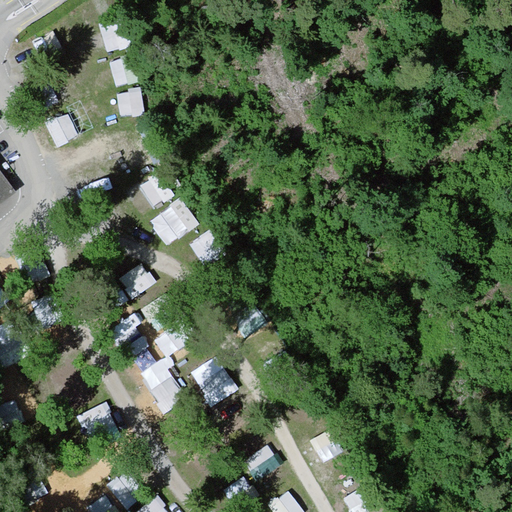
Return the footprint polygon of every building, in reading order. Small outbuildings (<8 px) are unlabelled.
[(133,39),(129,16),(88,23),(92,46),(133,39)] [(49,58),(68,49),(58,29),(39,39),(49,58)] [(67,111),(48,121),(60,144),(79,133),(67,111)] [(144,178),(156,202),(176,192),(164,168),(144,178)] [(0,200),(11,192),(0,176),(0,200)] [(181,233),(203,220),(187,192),(165,205),(181,233)] [(0,261),(0,286),(17,278),(7,258),(0,261)] [(164,331),(156,336),(166,350),(193,332),(145,262),(125,275),(164,331)] [(137,312),(118,322),(133,347),(151,336),(137,312)] [(268,357),(287,348),(281,332),(261,340),(268,357)] [(214,398),(240,382),(219,348),(193,364),(214,398)] [(135,372),(160,414),(193,395),(168,353),(135,372)] [(83,403),(105,392),(93,371),(72,382),(83,403)] [(98,445),(125,433),(110,396),(82,408),(98,445)] [(316,435),(332,469),(351,460),(336,426),(316,435)] [(256,465),(281,453),(270,429),(245,441),(256,465)] [(128,466),(111,483),(133,504),(149,487),(128,466)] [(360,511),(363,511),(382,501),(370,480),(349,493),(360,511)] [(113,485),(86,497),(93,511),(119,511),(124,510),(113,485)] [(180,511),(158,489),(136,509),(138,511),(180,511)] [(373,511),(391,511),(385,503),(373,511)]
